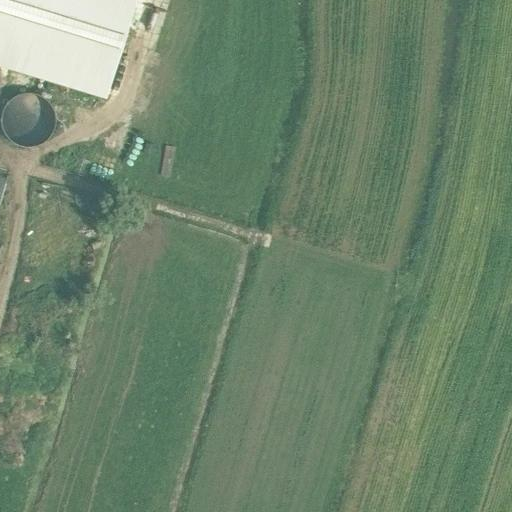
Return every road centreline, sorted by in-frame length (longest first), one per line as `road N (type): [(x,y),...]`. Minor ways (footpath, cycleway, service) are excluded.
road 1 (track): [(391,278),(21,167)]
road 2 (track): [(0,299),(19,218),(21,167)]
